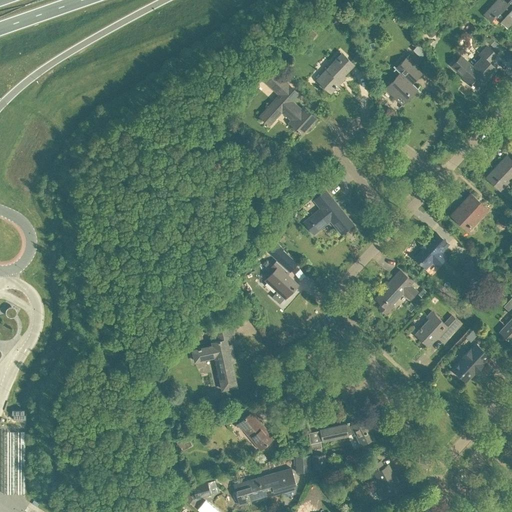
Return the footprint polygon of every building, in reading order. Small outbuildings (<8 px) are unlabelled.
[(511,0),(509,0),(507,3),(504,0),(496,0),(483,14),(491,21),(495,17),(507,28),(511,23),(511,0)] [(434,35),(435,32),(433,29),(430,29),(427,31),(427,34),(429,36),(432,37),(434,35)] [(311,30),(307,34),(311,38),(315,33),(311,30)] [(498,44),(491,38),(488,41),(495,48),(498,44)] [(497,55),(487,46),(479,54),(482,57),(473,66),(461,56),(452,65),(464,76),(462,78),(476,91),(496,69),(490,63),(497,55)] [(328,71),(318,81),(330,92),(340,81),(338,79),(353,63),(342,53),(336,60),(330,67),(327,70),(328,71)] [(400,72),(385,88),(395,97),(402,104),(418,88),(412,83),(423,72),(407,57),(396,68),(400,72)] [(300,109),(290,100),(297,92),(288,84),(272,70),(262,80),(278,95),(260,116),(268,124),(281,110),(291,119),(289,122),(302,134),(316,118),(303,106),(300,109)] [(511,158),(511,159),(507,155),(486,177),(500,190),(511,177),(511,158)] [(353,224),(325,190),(313,199),(321,208),(304,222),(313,233),(330,220),(341,234),(353,224)] [(488,209),(471,194),(451,215),(467,231),(488,209)] [(422,249),(415,257),(426,267),(433,260),(434,261),(441,260),(442,253),(440,252),(448,243),(435,231),(426,242),(421,247),(422,249)] [(473,253),(462,265),(475,277),(486,265),(473,253)] [(288,268),(278,259),(271,267),(273,270),(265,279),(278,291),(273,296),(280,302),(284,297),(285,297),(297,283),(284,272),(288,268)] [(395,305),(392,303),(402,292),(410,300),(418,291),(410,283),(412,281),(400,270),(392,278),(393,279),(376,298),(381,303),(377,307),(386,314),(395,305)] [(423,288),(419,293),(424,297),(428,292),(423,288)] [(7,306),(6,308),(5,310),(5,312),(6,314),(8,315),(10,316),(12,316),(14,315),(16,313),(16,311),(16,309),(15,307),(13,306),(11,305),(9,305),(7,306)] [(444,322),(432,310),(426,316),(429,318),(415,333),(428,346),(440,332),(446,338),(460,323),(451,315),(444,322)] [(511,340),(511,311),(510,314),(511,315),(511,317),(499,331),(511,342),(511,340)] [(226,335),(228,335),(233,334),(231,327),(211,331),(213,340),(211,341),(212,345),(191,349),(194,361),(214,356),(221,389),(236,386),(231,364),(233,361),(230,347),(228,347),(226,335)] [(465,336),(470,341),(474,337),(469,332),(465,336)] [(490,356),(475,343),(457,362),(458,364),(453,369),(464,380),(473,370),(475,372),(490,356)] [(25,420),(26,420),(26,415),(25,415),(24,415),(24,410),(12,410),(12,413),(12,414),(13,414),(13,420),(16,420),(24,420),(25,420)] [(265,428),(251,412),(237,424),(242,430),(243,429),(260,449),(272,439),(264,429),(265,428)] [(345,424),(320,429),(320,430),(322,441),(348,435),(347,435),(354,432),(360,444),(374,438),(364,418),(351,425),(351,424),(345,425),(345,424)] [(186,435),(175,441),(179,448),(181,446),(183,450),(191,445),(186,435)] [(325,453),(311,455),(312,468),(326,467),(325,453)] [(295,471),(309,471),(309,455),(295,455),(295,471)] [(381,498),(386,495),(400,488),(388,465),(384,467),(380,460),(369,466),(373,473),(375,472),(382,487),(377,489),(381,498)] [(250,480),(233,485),(234,488),(239,505),(248,502),(248,501),(265,496),(266,497),(282,492),(284,492),(285,497),(296,493),(295,488),(296,488),(290,468),(276,472),(250,480)] [(192,485),(193,488),(196,498),(210,494),(207,481),(192,485)] [(186,493),(183,499),(189,504),(193,498),(186,493)]
